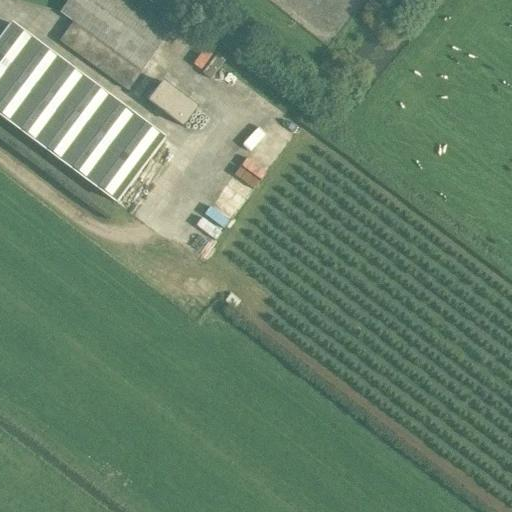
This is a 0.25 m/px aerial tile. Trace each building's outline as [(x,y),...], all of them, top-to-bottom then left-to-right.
[(69,0),(60,12),(74,23),(59,42),(127,92),(171,32),(127,0),(69,0)] [(0,116),(117,205),(165,141),(12,26),(0,41),(0,116)] [(197,109),(163,83),(149,102),(183,128),(197,109)] [(199,229),(221,244),(293,133),(271,119),(199,229)] [(129,190),(122,204),(136,212),(144,198),(129,190)]
